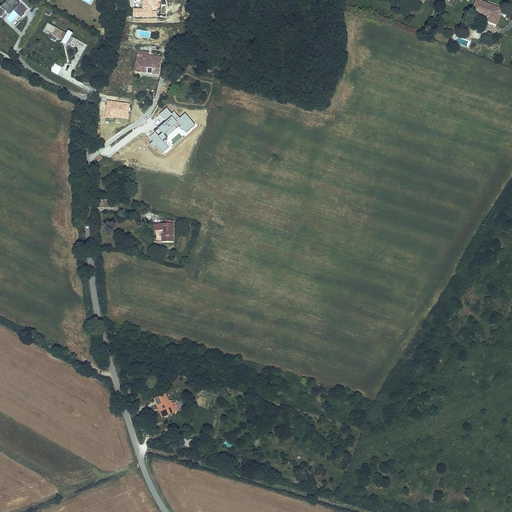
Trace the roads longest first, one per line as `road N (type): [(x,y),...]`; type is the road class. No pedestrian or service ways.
road 1 (unclassified): [(166,511),(112,373),(92,270),(86,151),(120,0)]
road 2 (track): [(358,511),(136,446)]
road 3 (track): [(9,511),(140,459)]
road 4 (track): [(0,309),(112,373)]
